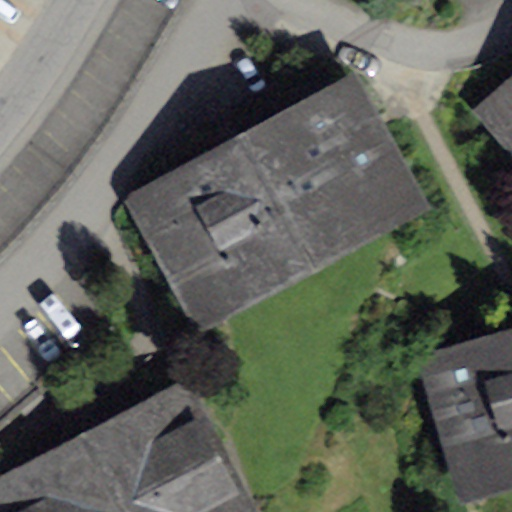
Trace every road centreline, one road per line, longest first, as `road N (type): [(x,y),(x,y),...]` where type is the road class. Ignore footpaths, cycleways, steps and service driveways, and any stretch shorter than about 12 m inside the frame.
road 1 (residential): [(511,23),(443,50),(346,28),(286,0)]
road 2 (residential): [(86,0),(0,132)]
